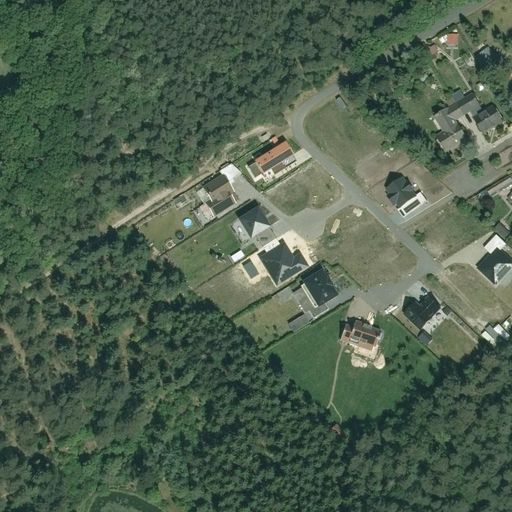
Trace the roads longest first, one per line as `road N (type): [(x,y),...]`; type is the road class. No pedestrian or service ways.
road 1 (track): [(0,280),(287,114)]
road 2 (residential): [(287,114),(486,0)]
road 3 (residential): [(359,192),(433,263),(389,295)]
